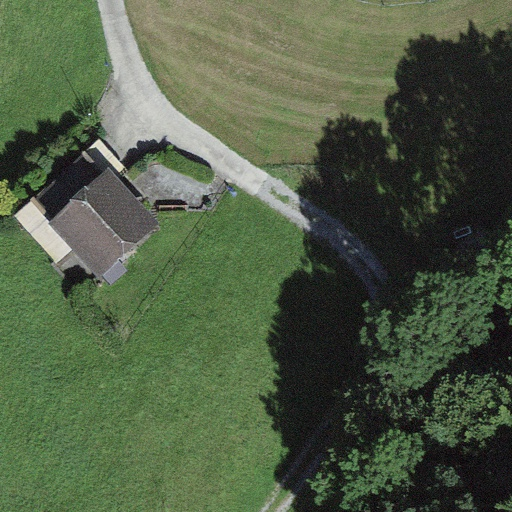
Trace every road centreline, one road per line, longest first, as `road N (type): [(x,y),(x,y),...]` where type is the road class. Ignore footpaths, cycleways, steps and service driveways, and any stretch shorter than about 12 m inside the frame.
road 1 (track): [(259,185),(150,107),(126,63),(115,0)]
road 2 (track): [(400,316),(380,377),(335,447),(276,511)]
road 3 (track): [(259,185),(350,247),(400,316)]
